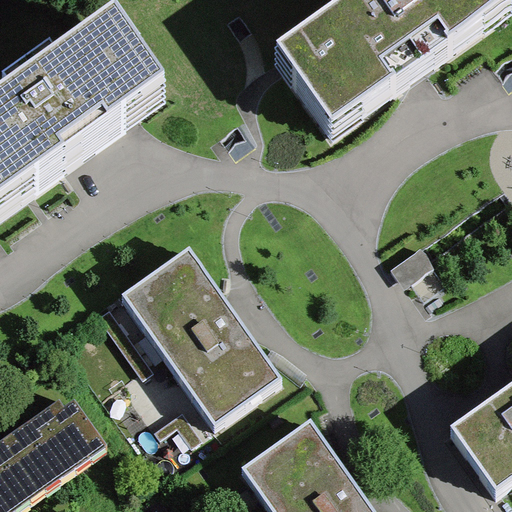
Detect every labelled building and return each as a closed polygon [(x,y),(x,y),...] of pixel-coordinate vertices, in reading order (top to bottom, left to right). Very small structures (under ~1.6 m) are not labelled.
[(511,9),(505,0),(363,0),(272,65),(278,74),(286,84),(332,147),(420,84),(511,17),(511,9)] [(121,44),(0,131),(0,225),(166,106),(121,44)] [(190,257),(124,302),(217,435),(283,389),(190,257)] [(511,394),(453,436),(497,497),(511,487),(511,394)] [(0,511),(40,511),(121,455),(83,401),(0,458),(0,511)] [(311,419),(242,466),(274,511),(375,511),(353,480),(311,419)]
